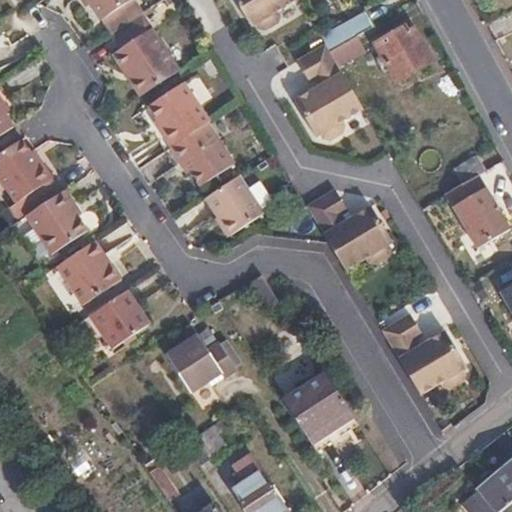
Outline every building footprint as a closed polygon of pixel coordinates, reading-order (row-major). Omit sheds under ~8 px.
[(138,0),(137,0),(89,0),(104,22),(105,21),(113,36),(146,16),(137,1),(138,0)] [(296,0),(233,0),(250,28),(254,25),(257,30),(265,31),(277,24),(278,16),(276,13),(296,0)] [(364,12),(319,36),(324,46),(328,51),(355,36),(373,26),(364,12)] [(113,36),(112,37),(122,51),(115,55),(126,72),(131,68),(138,79),(134,84),(144,99),(182,74),(146,16),(113,36)] [(403,26),(373,43),(395,82),(432,60),(413,28),(406,32),(403,26)] [(364,51),(355,36),(328,51),(337,67),(364,51)] [(342,124),(363,111),(337,67),(328,51),(324,46),(296,63),(309,85),(316,80),(320,87),(294,103),(316,139),(321,136),(323,141),(330,143),(343,135),(345,127),(342,124)] [(131,68),(126,72),(134,84),(138,79),(131,68)] [(211,125),(213,123),(187,84),(152,107),(161,122),(166,131),(160,134),(171,151),(211,125)] [(0,104),(6,101),(0,91),(0,137),(15,127),(6,114),(0,105),(0,104)] [(12,109),(6,101),(0,104),(0,105),(6,114),(12,109)] [(166,131),(161,122),(154,126),(160,134),(166,131)] [(235,164),(211,125),(171,151),(180,165),(186,161),(193,172),(201,186),(235,164)] [(33,155),(24,141),(0,156),(0,178),(0,179),(18,205),(12,209),(20,222),(27,218),(65,194),(56,179),(56,178),(47,164),(42,168),(33,155)] [(42,168),(47,164),(39,151),(33,155),(42,168)] [(462,183),(485,169),(476,156),(453,170),(462,183)] [(187,174),(193,172),(186,161),(180,165),(187,174)] [(264,214),(241,179),(207,201),(232,236),(264,214)] [(65,194),(27,218),(55,258),(90,234),(82,222),(73,210),(79,205),(69,191),(65,194)] [(350,212),(336,191),(308,207),(347,272),(368,259),(371,263),(377,265),(391,257),(392,250),(390,246),(394,244),(372,207),(347,222),(343,216),(350,212)] [(73,210),(82,222),(88,218),(79,205),(73,210)] [(107,268),(113,265),(98,242),(93,246),(107,268)] [(93,246),(58,269),(85,305),(123,281),(113,265),(107,268),(93,246)] [(281,306),(264,280),(254,286),(272,313),(281,306)] [(131,292),(93,317),(116,349),(152,324),(131,292)] [(382,332),(420,397),(440,385),(444,390),(450,392),(463,384),(465,377),(463,373),(467,370),(445,333),(420,348),(416,342),(423,338),(411,315),(382,332)] [(230,385),(234,391),(244,383),(227,356),(214,363),(206,350),(190,359),(214,396),(230,385)] [(200,405),(214,396),(190,359),(176,370),(200,405)] [(87,383),(91,389),(116,373),(112,367),(87,383)] [(214,396),(218,402),(234,391),(230,385),(214,396)] [(293,415),(320,456),(362,431),(335,389),(293,415)] [(241,437),(226,414),(196,434),(211,457),(241,437)] [(183,470),(196,460),(185,444),(172,454),(183,470)] [(498,511),(500,511),(511,502),(511,458),(478,487),(498,511)] [(147,470),(168,501),(178,493),(157,463),(147,470)] [(246,511),(277,511),(286,507),(262,469),(232,489),(246,511)] [(485,511),(498,511),(478,487),(470,494),(472,496),(485,511)] [(455,510),(456,511),(485,511),(472,496),(455,510)] [(230,511),(222,499),(203,511),(230,511)]
